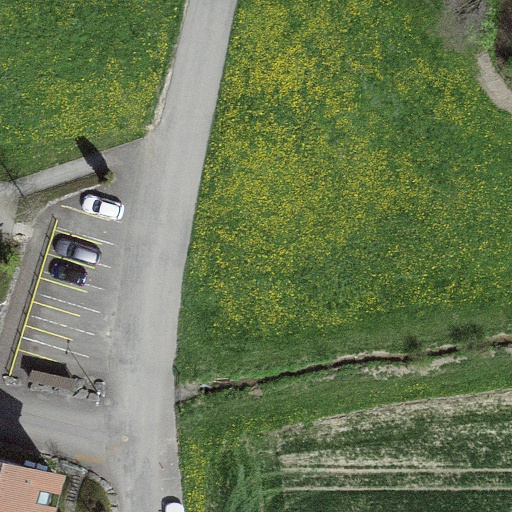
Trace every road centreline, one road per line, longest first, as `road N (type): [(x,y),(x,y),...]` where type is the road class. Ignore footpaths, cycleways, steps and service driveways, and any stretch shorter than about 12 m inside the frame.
road 1 (residential): [(208,0),(151,267),(135,444)]
road 2 (residential): [(0,430),(135,444)]
